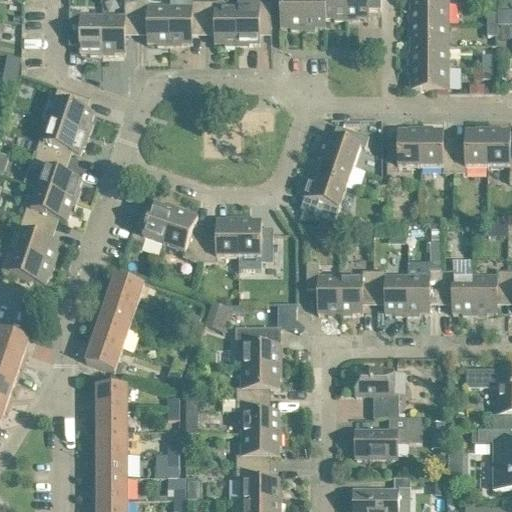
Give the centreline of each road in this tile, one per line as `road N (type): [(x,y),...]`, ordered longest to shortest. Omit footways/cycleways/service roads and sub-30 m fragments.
road 1 (residential): [(324,511),(326,371),(340,357),(511,352)]
road 2 (residential): [(124,164),(213,197),(271,191),(282,180),(306,102)]
road 3 (residential): [(124,164),(69,326),(65,393)]
road 4 (residential): [(306,102),(270,84),(177,84),(155,88),(141,110)]
road 5 (residential): [(511,107),(390,107)]
